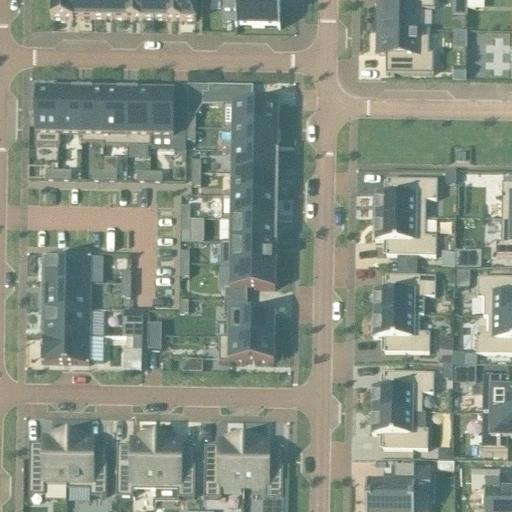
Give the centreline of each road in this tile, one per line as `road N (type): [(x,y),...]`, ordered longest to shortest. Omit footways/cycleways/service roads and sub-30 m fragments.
road 1 (residential): [(0,58),(327,63)]
road 2 (residential): [(0,395),(321,399)]
road 3 (residential): [(326,107),(321,399)]
road 4 (residential): [(326,107),(511,111)]
